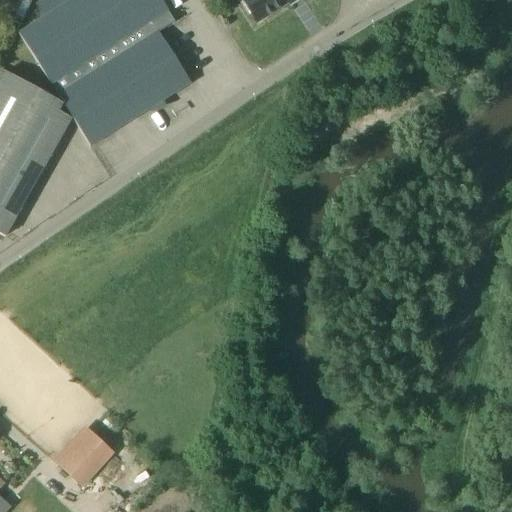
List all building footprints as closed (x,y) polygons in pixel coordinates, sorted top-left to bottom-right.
[(90,147),(190,84),(157,32),(173,22),(158,0),(67,0),(43,16),(17,33),(90,147)] [(241,0),(256,23),(291,0),(241,0)] [(0,48),(12,21),(1,16),(0,18),(0,48)] [(4,73),(0,80),(0,234),(3,236),(63,129),(48,120),(58,103),(4,73)] [(81,489),(113,454),(84,427),(52,462),(81,489)]
